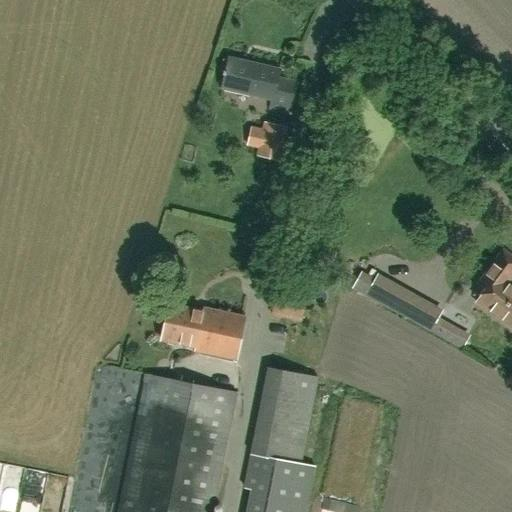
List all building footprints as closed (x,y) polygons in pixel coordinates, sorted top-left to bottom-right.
[(278,79),(280,70),(228,58),(221,88),(271,99),(269,109),(288,114),(295,82),(278,79)] [(285,130),(263,126),(262,132),(252,130),(249,148),(260,150),(257,158),(279,163),(285,130)] [(477,302),(511,327),(511,285),(507,282),(511,274),(511,256),(503,250),(479,282),(487,288),(477,302)] [(462,349),(467,342),(470,335),(439,317),(441,313),(396,289),(385,306),(462,349)] [(308,298),(277,292),(273,315),(303,321),(308,298)] [(196,346),(195,351),(237,359),(246,316),(204,308),(203,312),(168,305),(161,339),(196,346)] [(317,377),(268,367),(250,454),(244,488),(250,489),(245,511),(306,511),(316,466),(300,462),(317,377)] [(212,511),(237,393),(146,374),(118,511),(212,511)] [(353,458),(356,425),(342,423),(338,457),(353,458)]
